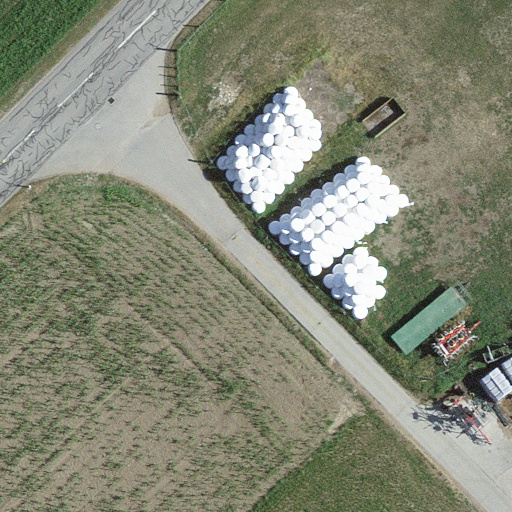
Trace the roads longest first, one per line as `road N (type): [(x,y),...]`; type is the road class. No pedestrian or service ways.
road 1 (track): [(83,80),(509,511)]
road 2 (tertiary): [(0,164),(163,0)]
